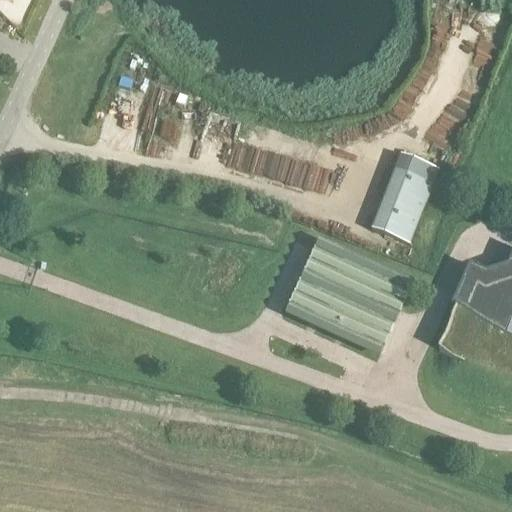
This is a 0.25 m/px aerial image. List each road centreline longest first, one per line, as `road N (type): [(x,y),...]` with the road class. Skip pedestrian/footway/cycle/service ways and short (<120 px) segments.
road 1 (track): [(0,394),(66,397),(293,441)]
road 2 (tertiary): [(0,136),(63,0)]
